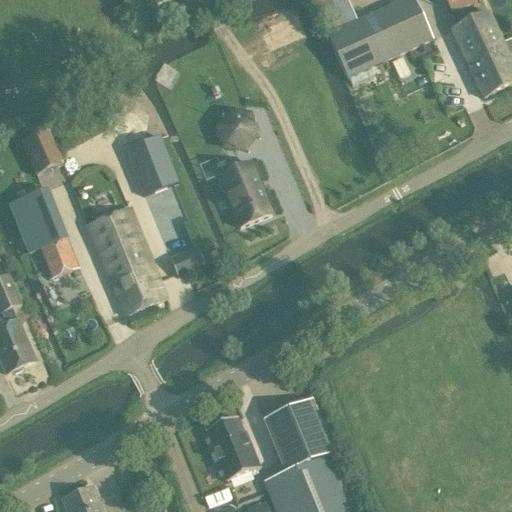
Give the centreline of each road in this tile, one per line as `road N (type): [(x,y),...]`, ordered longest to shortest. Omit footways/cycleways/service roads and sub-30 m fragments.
road 1 (unclassified): [(131,351),(511,130)]
road 2 (tertiary): [(167,418),(511,225)]
road 3 (tertiary): [(0,511),(167,418)]
road 4 (unclassified): [(0,424),(131,351)]
